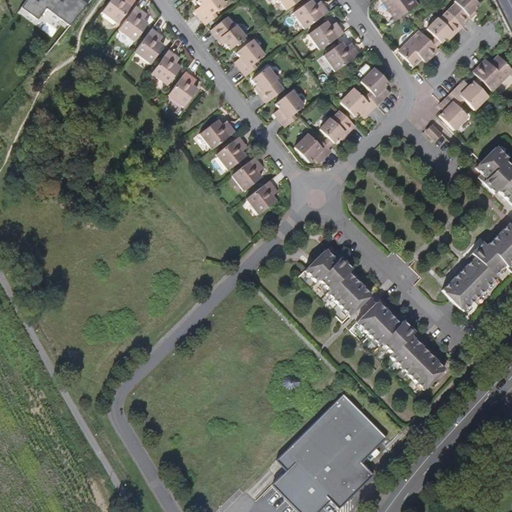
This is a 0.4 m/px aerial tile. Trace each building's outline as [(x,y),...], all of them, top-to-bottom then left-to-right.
[(71,24),(87,2),(84,0),(26,0),(18,10),(39,25),(51,9),(71,24)] [(117,24),(130,6),(126,3),(127,0),(109,0),(101,12),(117,24)] [(211,13),(223,5),(219,0),(196,0),(194,2),(197,6),(200,10),(195,14),(203,25),(214,17),(211,13)] [(277,0),(285,10),(298,0),(277,0)] [(312,5),(309,0),(291,13),(303,29),(321,17),(312,5)] [(416,5),(412,0),(379,0),(394,21),(416,5)] [(469,15),(473,11),(479,5),(474,0),(456,0),(454,2),(455,4),(447,12),(462,27),(472,17),(469,15)] [(327,12),(322,5),(319,8),(315,3),(312,5),(321,17),(327,12)] [(140,13),(133,8),(129,14),(140,22),(142,20),(138,16),(140,13)] [(451,37),(462,27),(447,12),(439,20),(437,18),(425,30),(439,44),(445,38),(449,35),(451,37)] [(132,44),(145,26),(140,22),(129,14),(116,32),(132,44)] [(243,38),(233,25),(231,26),(225,17),(208,30),(217,42),(220,39),(223,43),(228,50),(243,38)] [(336,38),(328,27),(325,22),(307,34),(318,51),(336,38)] [(342,33),(337,26),(334,28),(331,24),(328,27),(336,38),(342,33)] [(154,37),(157,34),(149,29),(145,35),(157,43),(159,40),(154,37)] [(437,51),(418,31),(397,52),(411,67),(420,59),(423,55),(428,60),(437,51)] [(149,64),(162,47),(157,43),(145,35),(132,52),(149,64)] [(262,56),(250,40),(234,53),(238,58),(241,61),(235,66),(244,77),(255,69),(251,64),(262,56)] [(343,48),(340,43),(322,56),(334,72),(352,59),(343,48)] [(358,55),(353,48),(349,50),(347,46),(346,46),(343,48),(352,59),(358,55)] [(173,55),(167,50),(162,56),(173,64),(175,61),(171,58),(173,55)] [(166,85),(179,68),(173,64),(162,56),(149,73),(166,85)] [(491,92),(511,71),(497,56),(488,64),(485,68),(481,63),(471,73),(476,77),(481,82),(491,92)] [(281,91),(274,81),(275,80),(266,68),(250,80),(255,87),(258,90),(256,92),(265,104),(281,91)] [(380,90),(383,87),(387,83),(373,68),(359,82),(369,92),(365,95),(375,105),(385,95),(380,90)] [(188,80),(191,77),(183,71),(179,77),(190,86),(193,83),(188,80)] [(183,107),(195,89),(190,86),(179,77),(166,95),(183,107)] [(476,87),(481,82),(476,77),(471,81),(476,87)] [(505,79),(498,87),(503,91),(510,83),(505,79)] [(486,97),(476,87),(471,81),(467,85),(463,89),(459,84),(449,94),(459,104),(462,101),(472,111),(486,97)] [(375,105),(365,95),(362,99),(352,89),(338,103),(348,112),(353,117),(357,113),(361,110),(365,115),(375,105)] [(301,107),(289,91),(273,104),(276,109),(279,113),(274,117),(283,128),(293,119),(290,115),(301,107)] [(465,117),(455,107),(459,104),(449,94),(440,103),(445,109),(442,112),(437,116),(452,131),(465,117)] [(445,109),(440,103),(436,106),(442,112),(445,109)] [(342,137),(352,126),(348,122),(344,118),(343,117),(338,111),(329,120),(328,118),(316,130),(325,139),(330,144),(336,138),(339,134),(342,137)] [(353,117),(348,112),(343,117),(344,118),(348,122),(353,117)] [(210,149),(228,136),(219,125),(216,120),(198,133),(210,149)] [(233,132),(228,125),(225,127),(222,123),(219,125),(228,136),(233,132)] [(439,137),(429,126),(423,132),(433,143),(439,137)] [(321,143),(320,141),(316,144),(306,134),(292,148),(308,163),(311,159),(315,156),(319,161),(329,151),(326,148),(321,143)] [(226,170),(244,157),(240,152),(242,150),(239,146),(242,144),(238,137),(214,155),(226,170)] [(330,144),(325,139),(321,143),(326,148),(330,144)] [(511,169),(503,161),(506,159),(494,147),(473,168),(480,175),(476,178),(492,195),(496,191),(511,207),(511,169)] [(243,191),(260,178),(256,173),(259,171),(255,167),(258,165),(253,157),(230,175),(243,191)] [(274,202),(271,197),(273,195),(270,191),(273,188),(268,181),(245,199),(257,215),(274,202)] [(493,276),(503,266),(505,268),(511,261),(511,228),(507,224),(485,246),(481,243),(465,259),(469,262),(440,291),(461,312),(495,278),(493,276)] [(368,296),(347,273),(350,270),(334,254),(331,257),(324,250),(303,271),(314,283),(317,281),(327,291),(325,294),(347,316),(368,296)] [(417,338),(401,322),(398,325),(376,302),(354,323),(377,347),(380,344),(390,355),(387,357),(421,391),(442,370),(414,341),(417,338)] [(375,371),(368,365),(365,367),(372,374),(375,371)] [(362,461),(387,437),(344,393),(284,452),(339,509),(358,490),(375,474),(362,461)]
